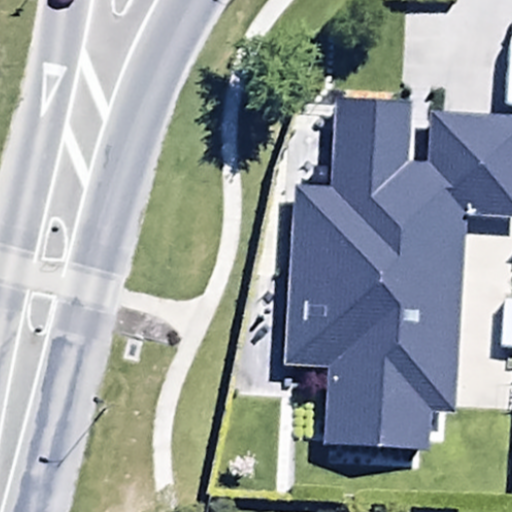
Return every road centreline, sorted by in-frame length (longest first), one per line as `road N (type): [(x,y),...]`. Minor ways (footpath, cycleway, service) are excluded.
road 1 (tertiary): [(187,0),(139,97),(45,462),(24,511)]
road 2 (tertiary): [(0,283),(62,0)]
